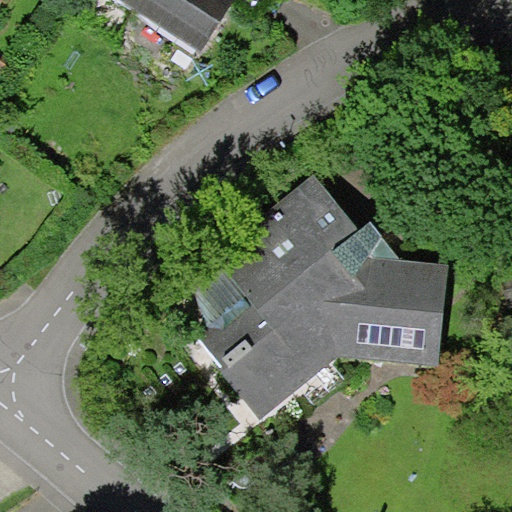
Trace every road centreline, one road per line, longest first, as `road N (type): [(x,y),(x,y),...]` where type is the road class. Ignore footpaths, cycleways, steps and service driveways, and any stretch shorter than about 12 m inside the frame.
road 1 (residential): [(0,356),(191,168),(350,54),(492,0)]
road 2 (residential): [(135,511),(0,396)]
